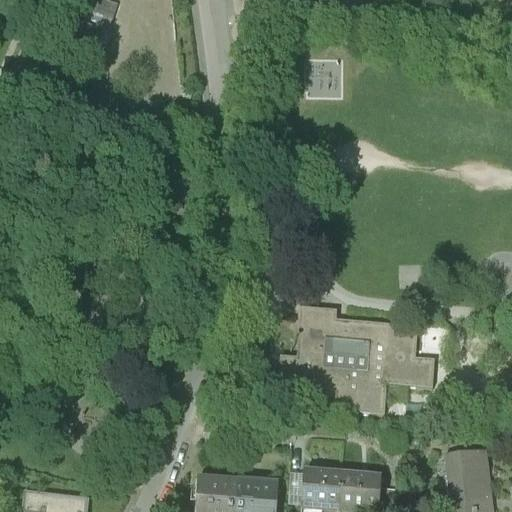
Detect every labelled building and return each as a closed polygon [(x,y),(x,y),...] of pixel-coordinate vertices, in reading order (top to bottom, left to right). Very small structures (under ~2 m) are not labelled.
[(267,0),(243,0),(242,18),(267,19),(267,0)] [(118,12),(97,7),(93,22),(113,28),(118,12)] [(109,39),(96,35),(95,38),(80,33),(73,55),(101,64),(109,39)] [(335,318),(300,315),(296,365),(280,364),(277,398),(335,402),(334,419),(383,423),(385,391),(431,394),(433,366),(414,365),(416,333),(334,327),(335,318)] [(493,511),(486,452),(444,457),(450,511),(493,511)] [(302,511),(341,511),(344,473),(306,470),(302,511)] [(341,511),(380,511),(383,477),(344,473),(341,511)] [(236,511),(239,479),(198,476),(194,511),(236,511)] [(277,511),(280,483),(239,479),(236,511),(277,511)] [(89,511),(90,508),(23,502),(22,511),(89,511)]
